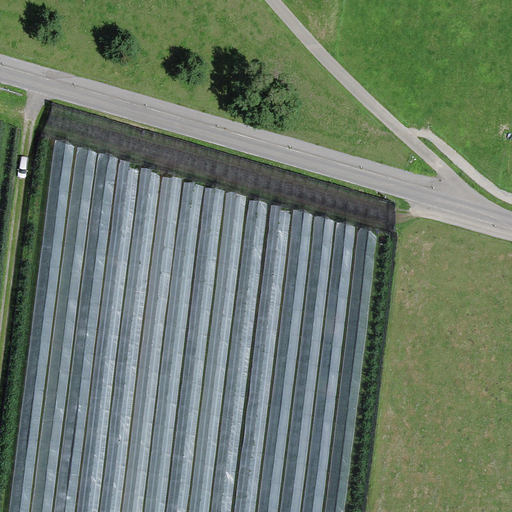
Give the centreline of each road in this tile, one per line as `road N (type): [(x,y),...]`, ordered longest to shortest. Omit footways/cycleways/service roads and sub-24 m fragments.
road 1 (unclassified): [(511,228),(0,74)]
road 2 (track): [(270,0),(484,220)]
